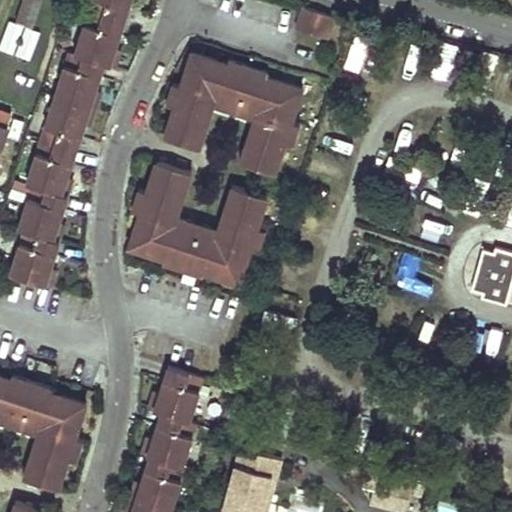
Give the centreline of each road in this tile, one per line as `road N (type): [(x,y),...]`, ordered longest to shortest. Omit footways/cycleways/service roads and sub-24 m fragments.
road 1 (unclassified): [(176,0),(107,169),(100,237),(116,399),(84,511)]
road 2 (residential): [(379,0),(511,35)]
